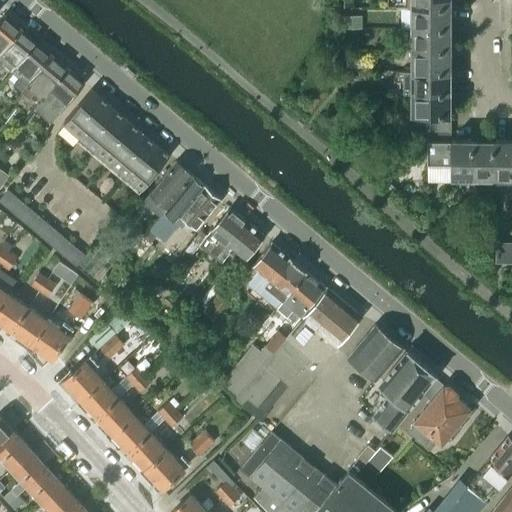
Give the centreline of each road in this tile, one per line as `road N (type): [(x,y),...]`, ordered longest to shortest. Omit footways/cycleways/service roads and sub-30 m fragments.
road 1 (residential): [(511,411),(22,0)]
road 2 (residential): [(141,511),(10,367)]
